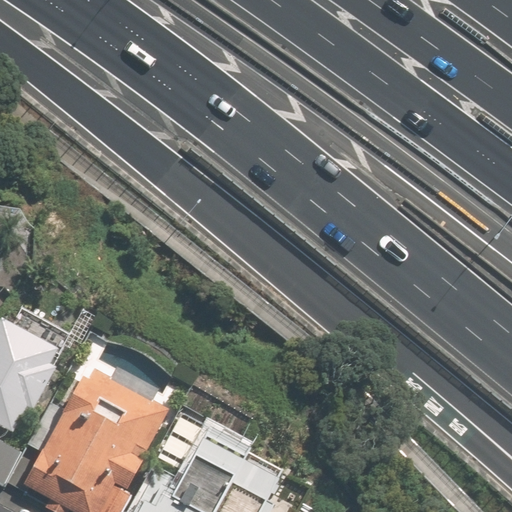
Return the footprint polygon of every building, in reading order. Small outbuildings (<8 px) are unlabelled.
[(2,315),(0,318),(0,425),(13,433),(28,407),(33,410),(58,364),(52,361),(60,347),(2,315)] [(107,338),(105,339),(108,343),(110,343),(113,344),(116,344),(119,345),(122,345),(125,346),(128,347),(131,348),(134,349),(137,350),(140,351),(143,352),(146,354),(148,355),(151,357),(153,359),(156,360),(158,362),(161,364),(163,366),(165,368),(168,370),(170,373),(172,375),(174,378),(179,367),(178,364),(177,362),(176,360),(175,357),(173,355),(172,353),(170,351),(168,349),(166,348),(164,346),(163,344),(160,343),(158,341),(156,340),(154,339),(152,338),(149,337),(147,336),(144,335),(142,334),(139,334),(137,333),(134,333),(132,333),(129,333),(127,333),(124,333),(122,333),(119,334),(117,334),(114,335),(112,336),(109,337),(107,338)] [(121,511),(132,493),(125,489),(170,404),(95,364),(90,373),(84,370),(24,483),(49,496),(43,507),(53,511),(65,511),(69,506),(79,511),(121,511)] [(282,470),(247,452),(250,447),(202,421),(200,424),(181,414),(128,511),(268,511),(274,502),(267,498),(282,470)] [(0,486),(3,488),(23,451),(0,438),(0,486)]
